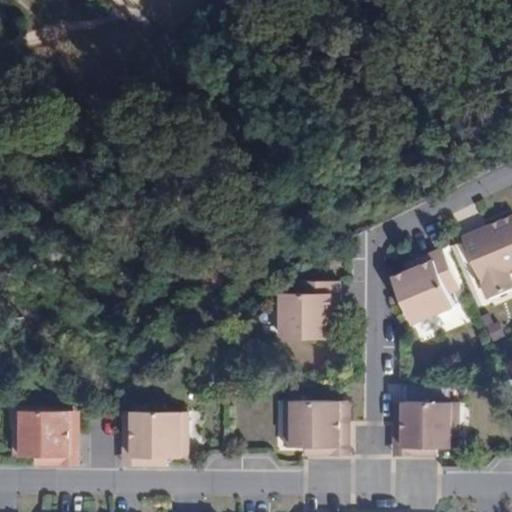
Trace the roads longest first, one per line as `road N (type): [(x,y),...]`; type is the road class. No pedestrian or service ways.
road 1 (residential): [(511,170),(377,241),(374,484)]
road 2 (residential): [(0,478),(374,484)]
road 3 (residential): [(374,484),(511,484)]
